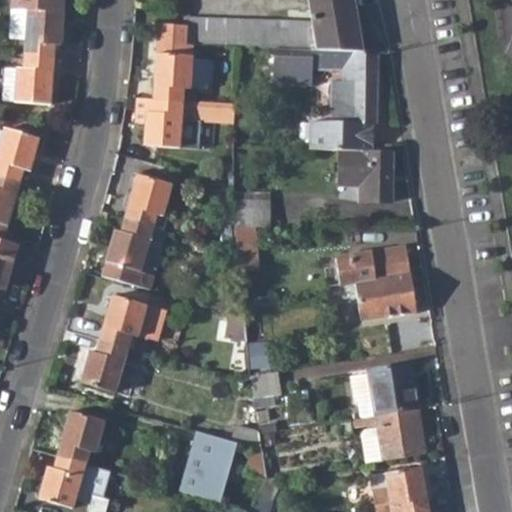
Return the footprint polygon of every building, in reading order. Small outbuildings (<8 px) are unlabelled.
[(29,55),(57,58),(59,45),(63,45),(67,0),(16,0),(16,9),(33,10),(31,38),(29,55)] [(311,50),(364,51),(354,0),(307,0),(311,24),(195,17),(194,29),(193,44),(275,49),(280,48),(301,49),(311,50)] [(33,10),(16,9),(13,37),(31,38),(33,10)] [(199,90),(202,61),(203,45),(193,44),(194,29),(171,26),(163,101),(192,104),(198,105),(199,90)] [(375,121),(378,53),(364,51),(311,50),(301,49),(280,48),(275,49),(274,84),(313,84),(315,68),(343,69),(343,80),(333,79),(331,120),(313,119),(311,151),(337,151),(364,151),(365,121),(371,121),(375,121)] [(19,102),(53,104),(57,58),(29,55),(28,69),(21,68),(19,102)] [(202,61),(199,90),(218,92),(221,63),(202,61)] [(19,102),(21,68),(9,67),(6,101),(19,102)] [(192,104),(163,101),(145,99),(142,124),(152,125),(149,145),(174,148),(216,151),(218,125),(235,127),(236,110),(198,105),(192,104)] [(235,129),(246,130),(248,102),(236,101),(236,110),(235,127),(235,129)] [(0,176),(21,183),(25,170),(31,171),(40,140),(7,130),(0,152),(0,176)] [(174,148),(149,145),(147,164),(171,172),(174,148)] [(358,202),(392,202),(392,150),(370,150),(364,151),(337,151),(337,185),(359,185),(358,202)] [(0,176),(0,238),(4,240),(18,195),(21,183),(0,176)] [(129,220),(158,229),(161,217),(167,218),(175,186),(142,177),(129,220)] [(41,189),(21,183),(18,195),(37,200),(41,189)] [(269,193),(231,191),(232,211),(270,211),(269,193)] [(232,211),(234,230),(251,230),(270,230),(270,211),(232,211)] [(158,229),(129,220),(126,232),(120,230),(107,279),(155,293),(172,233),(158,229)] [(257,273),(251,230),(234,230),(236,251),(240,275),(257,273)] [(0,303),(2,304),(6,290),(4,290),(18,244),(4,240),(0,238),(0,303)] [(334,257),(338,286),(356,283),(410,274),(406,246),(334,257)] [(350,307),(352,322),(416,312),(410,274),(356,283),(360,306),(350,307)] [(103,342),(145,353),(148,341),(160,344),(168,312),(116,297),(103,342)] [(224,340),(251,346),(247,318),(232,314),(224,340)] [(511,323),(504,323),(502,328),(507,334),(504,341),(508,346),(511,344),(511,323)] [(84,385),(118,395),(126,366),(140,370),(145,353),(103,342),(99,354),(94,353),(84,385)] [(251,346),(254,374),(273,371),(271,345),(251,346)] [(369,369),(370,373),(377,416),(421,408),(416,379),(413,379),(410,363),(369,369)] [(254,374),(256,394),(286,391),(283,369),(273,371),(254,374)] [(362,419),(377,416),(370,373),(355,376),(362,419)] [(421,408),(377,416),(379,429),(384,461),(428,454),(421,408)] [(60,461),(88,469),(91,456),(97,458),(107,425),(73,415),(60,461)] [(253,445),(263,447),(261,437),(260,431),(235,425),(232,439),(253,445)] [(368,464),(384,461),(379,429),(367,431),(364,435),(368,464)] [(239,444),(197,432),(180,492),(222,505),(239,444)] [(263,447),(253,445),(246,474),(266,480),(263,447)] [(40,505),(69,511),(76,511),(78,505),(89,508),(92,496),(105,499),(112,474),(88,469),(60,461),(56,471),(51,470),(40,505)] [(372,486),(375,511),(426,511),(421,468),(386,472),(387,483),(372,486)] [(266,481),(258,498),(271,504),(282,478),(266,481)] [(250,511),(272,511),(276,506),(271,504),(258,498),(250,511)]
